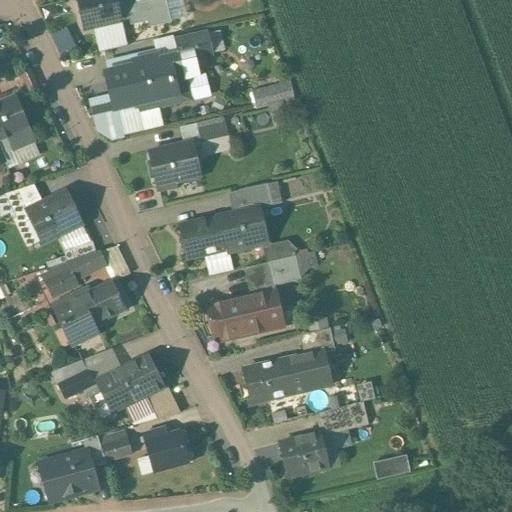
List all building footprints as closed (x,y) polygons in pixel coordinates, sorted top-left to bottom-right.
[(76,0),(83,27),(130,16),(132,23),(147,20),(149,26),(169,21),(163,0),(76,0)] [(207,33),(174,40),(178,56),(179,56),(180,63),(194,60),(194,61),(213,56),(207,33)] [(106,73),(113,105),(115,110),(116,110),(135,105),(137,113),(190,100),(185,80),(198,77),(194,61),(194,60),(180,63),(179,56),(178,56),(158,61),(156,56),(133,62),(134,67),(106,73)] [(254,107),(288,98),(284,82),(250,91),(254,107)] [(0,104),(0,170),(2,167),(0,163),(4,162),(7,169),(39,155),(15,98),(0,104)] [(115,110),(113,105),(92,110),(97,132),(110,140),(123,137),(116,110),(115,110)] [(221,121),(194,128),(198,143),(225,137),(221,121)] [(190,141),(147,150),(154,184),(197,175),(190,141)] [(16,218),(26,213),(44,204),(43,203),(34,185),(4,195),(5,196),(13,212),(16,218)] [(268,185),(230,193),(234,214),(260,209),(260,210),(273,207),(268,185)] [(67,191),(43,203),(44,204),(26,213),(40,242),(41,245),(83,224),(67,191)] [(0,213),(2,217),(13,212),(5,196),(0,198),(0,213)] [(234,214),(221,218),(228,250),(227,250),(228,255),(247,251),(246,246),(267,241),(260,210),(260,209),(234,214)] [(26,213),(16,218),(14,219),(28,248),(40,242),(26,213)] [(221,218),(181,226),(188,258),(227,250),(228,250),(221,218)] [(93,244),(71,251),(74,261),(96,254),(93,244)] [(74,261),(71,251),(65,253),(68,263),(74,261)] [(316,252),(270,262),(276,286),(323,276),(316,252)] [(68,263),(62,265),(43,275),(55,297),(77,286),(75,281),(105,265),(99,253),(96,254),(74,261),(68,263)] [(250,292),(276,286),(270,262),(244,268),(250,292)] [(227,285),(212,288),(210,278),(194,281),(197,299),(228,293),(227,285)] [(110,280),(89,291),(87,287),(78,292),(93,323),(94,323),(124,308),(110,280)] [(276,289),(251,295),(258,325),(259,331),(284,326),(276,289)] [(78,292),(53,304),(64,327),(66,326),(75,344),(99,332),(94,323),(93,323),(78,292)] [(251,295),(216,303),(223,333),(258,325),(251,295)] [(329,329),(297,336),(302,356),(323,352),(334,349),(329,329)] [(302,356),(283,361),(291,395),(331,386),(323,352),(302,356)] [(147,356),(99,381),(116,412),(145,397),(164,386),(147,356)] [(283,361),(242,370),(250,404),(291,395),(283,361)] [(86,370),(57,385),(65,400),(94,385),(86,370)] [(164,386),(145,397),(157,420),(181,413),(166,385),(164,386)] [(363,403),(320,413),(325,436),(369,426),(363,403)] [(179,431),(160,437),(158,430),(142,434),(153,472),(187,462),(179,431)] [(124,432),(98,439),(99,442),(105,462),(130,455),(124,432)] [(321,435),(280,446),(289,480),(330,469),(321,435)] [(99,442),(85,446),(87,452),(91,466),(105,462),(99,442)] [(87,452),(40,465),(50,501),(97,488),(91,466),(87,452)] [(406,458),(374,461),(375,475),(408,472),(406,458)]
